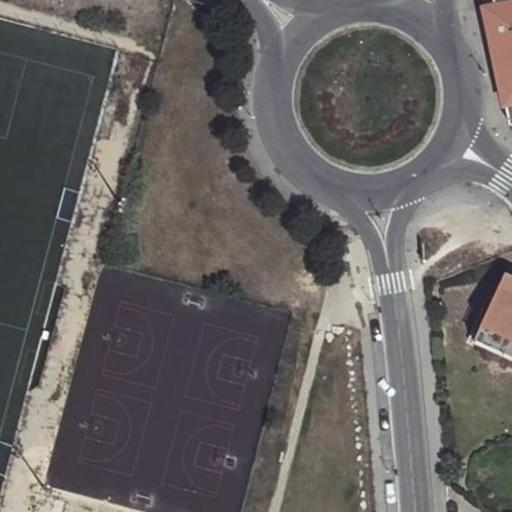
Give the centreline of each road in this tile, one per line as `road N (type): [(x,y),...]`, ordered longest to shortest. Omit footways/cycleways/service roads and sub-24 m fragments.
road 1 (residential): [(390,283),(413,511)]
road 2 (tertiary): [(283,50),(273,116),(293,156),(329,183)]
